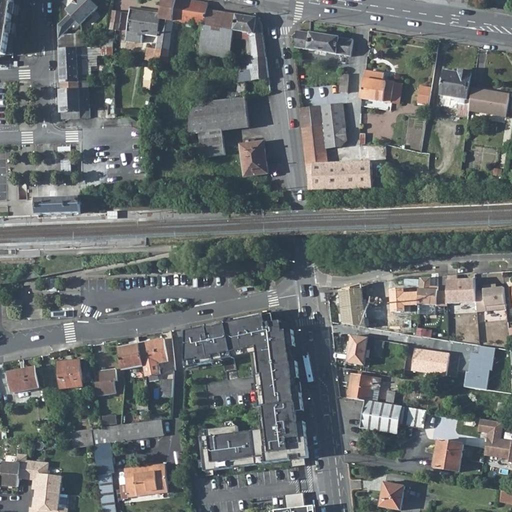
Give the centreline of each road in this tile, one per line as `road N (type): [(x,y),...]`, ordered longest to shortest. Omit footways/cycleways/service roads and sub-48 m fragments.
road 1 (residential): [(307,291),(0,348)]
road 2 (secondary): [(305,278),(275,0)]
road 3 (secondary): [(334,511),(307,291)]
road 4 (residential): [(511,256),(305,278)]
road 5 (secondary): [(511,32),(313,0)]
road 6 (residential): [(44,0),(47,137),(0,138)]
